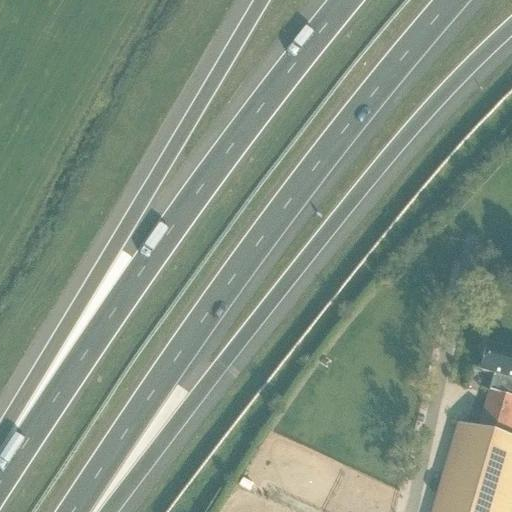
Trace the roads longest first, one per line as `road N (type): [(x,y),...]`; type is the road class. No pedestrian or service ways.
road 1 (motorway): [(88,511),(195,399),(397,143),(511,26)]
road 2 (motorway): [(72,511),(258,243),(452,0)]
road 3 (motorway): [(347,0),(167,233),(0,483)]
road 4 (motorway): [(259,0),(111,250),(0,473)]
